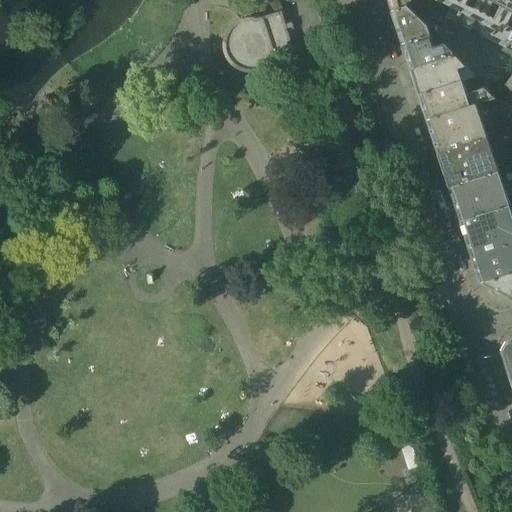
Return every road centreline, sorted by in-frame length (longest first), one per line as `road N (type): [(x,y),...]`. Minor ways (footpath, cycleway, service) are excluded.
road 1 (residential): [(474,330),(369,0)]
road 2 (residential): [(511,446),(474,330)]
